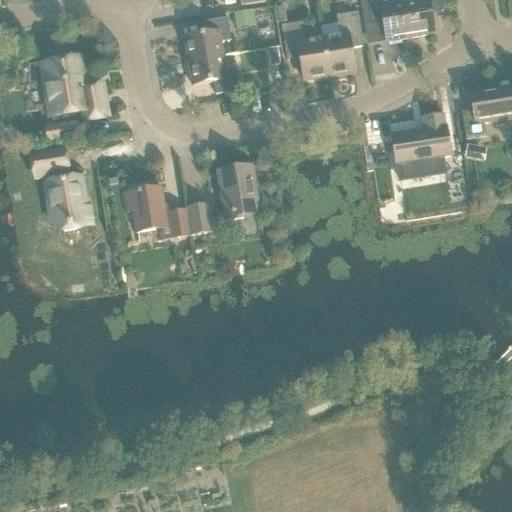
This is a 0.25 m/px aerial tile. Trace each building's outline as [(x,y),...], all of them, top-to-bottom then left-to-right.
[(355,0),(341,0),(343,10),(357,9),(355,0)] [(410,39),(403,0),(368,0),(366,0),(370,24),(383,22),(386,43),(410,39)] [(403,0),(410,39),(434,35),(431,14),(443,12),(441,0),(403,0)] [(328,77),(323,42),(306,45),(302,24),(288,27),(284,6),(274,8),(278,28),(281,28),(287,61),(299,59),(303,81),(328,77)] [(323,42),(328,77),(355,73),(351,50),(363,48),(357,14),(337,17),(340,39),(323,42)] [(184,39),(188,63),(223,57),(220,43),(230,41),(226,19),(203,23),(205,35),(184,39)] [(225,71),(223,57),(188,63),(192,87),(213,83),(215,96),(239,92),(235,69),(225,71)] [(86,80),(83,59),(39,66),(48,118),(81,113),(82,121),(109,117),(104,85),(86,87),(85,80),(86,80)] [(511,88),(470,95),(473,112),(461,114),(466,141),(486,138),(483,123),(511,118),(511,88)] [(431,161),(450,157),(443,116),(422,120),(423,131),(392,136),(397,166),(404,165),(420,179),(431,161)] [(46,146),(81,140),(78,121),(43,127),(46,146)] [(61,231),(92,226),(88,201),(84,202),(80,179),(68,181),(67,175),(68,175),(64,151),(32,157),(36,180),(45,179),(54,227),(61,231)] [(260,217),(252,166),(217,172),(225,222),(260,217)] [(167,229),(160,189),(127,195),(129,212),(133,211),(137,234),(167,229)] [(186,209),(191,237),(213,234),(208,205),(186,209)] [(173,240),(189,237),(185,211),(169,214),(173,240)]
